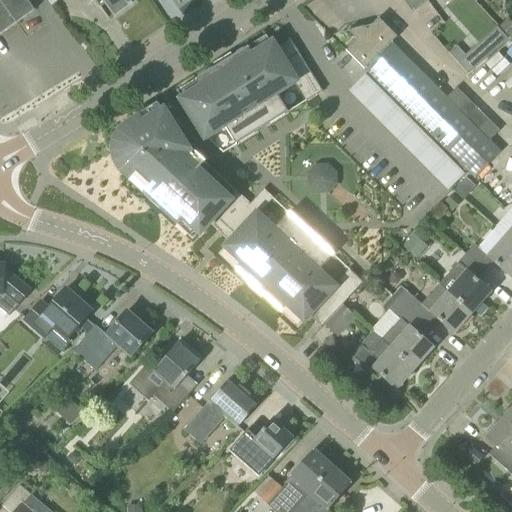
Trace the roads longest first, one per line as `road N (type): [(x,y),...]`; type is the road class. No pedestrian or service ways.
road 1 (tertiary): [(392,461),(245,335),(160,276),(33,222),(0,197)]
road 2 (tertiary): [(0,164),(264,4)]
road 3 (residential): [(511,325),(392,461)]
road 4 (residential): [(264,4),(356,127)]
